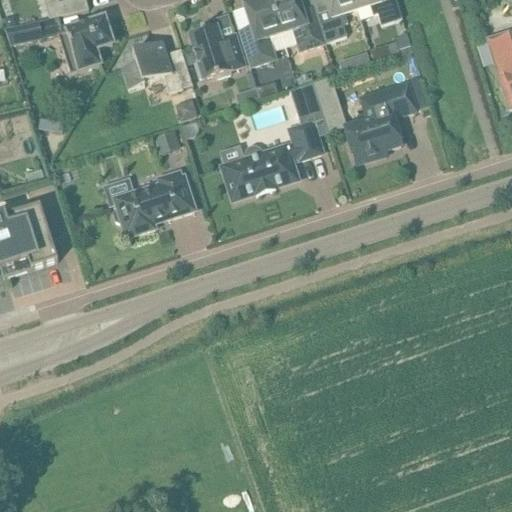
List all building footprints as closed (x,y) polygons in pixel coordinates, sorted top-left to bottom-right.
[(42,0),(49,23),(89,14),(85,1),(86,0),(42,0)] [(282,41),(269,0),(268,0),(263,2),(261,0),(254,0),(253,0),(250,4),(250,6),(244,8),(251,31),(238,35),(250,73),(277,65),(271,44),(282,41)] [(269,0),(282,41),(293,37),(299,56),(326,47),(314,11),(302,15),(297,0),(269,0)] [(324,0),(327,7),(314,11),(326,47),(347,40),(343,29),(348,27),(345,18),(358,14),(353,0),(324,0)] [(353,0),(358,14),(370,10),(373,19),(377,18),(381,29),(402,23),(394,0),(353,0)] [(9,21),(2,23),(5,33),(16,30),(15,24),(9,21)] [(107,30),(104,23),(66,35),(67,36),(58,39),(70,79),(100,69),(95,54),(112,48),(110,41),(113,40),(110,29),(107,30)] [(43,44),(39,26),(7,33),(11,51),(43,44)] [(245,69),(235,39),(221,43),(216,29),(204,33),(203,30),(192,34),(193,37),(189,38),(198,68),(195,69),(199,83),(203,82),(203,84),(216,79),(217,83),(231,78),(230,75),(231,75),(231,73),(245,69)] [(511,35),(487,43),(510,113),(511,111),(511,35)] [(396,46),(398,53),(410,49),(407,37),(399,40),(396,46)] [(172,77),(163,50),(155,53),(154,49),(133,56),(137,69),(122,73),(129,95),(145,90),(144,87),(164,81),(169,97),(183,92),(177,75),(172,77)] [(350,62),(339,66),(342,77),(353,74),(350,62)] [(251,75),(246,77),(251,92),(256,90),(251,75)] [(246,164),(223,171),(233,204),(256,197),(257,200),(275,194),(274,191),(297,183),(290,163),(298,161),(299,164),(323,157),(317,139),(328,135),(312,87),(301,91),(307,109),(296,112),(302,129),(289,133),(295,151),(287,153),(286,151),(263,158),(262,156),(259,152),(256,150),(251,150),(247,153),(245,157),(245,161),(246,164)] [(416,115),(408,88),(361,103),(367,124),(344,131),(356,168),(376,162),(375,158),(402,149),(393,122),(416,115)] [(181,107),(177,114),(181,126),(198,120),(192,103),(181,107)] [(196,126),(183,130),(187,143),(195,141),(199,134),(196,126)] [(103,191),(109,212),(116,210),(117,213),(115,213),(113,218),(115,225),(119,228),(121,227),(125,237),(129,236),(130,240),(155,232),(153,225),(167,220),(168,223),(195,214),(184,180),(181,181),(180,176),(158,183),(160,188),(132,197),(127,184),(103,191)] [(40,210),(0,223),(0,273),(1,273),(4,283),(58,265),(40,210)]
